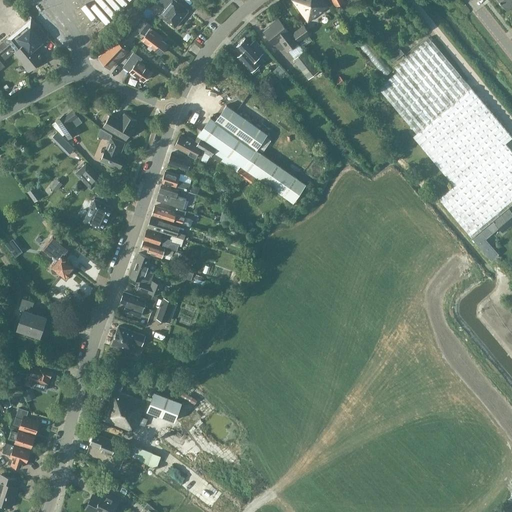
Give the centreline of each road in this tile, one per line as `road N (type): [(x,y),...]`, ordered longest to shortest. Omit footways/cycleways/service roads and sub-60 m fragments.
road 1 (tertiary): [(49,511),(98,329),(175,111)]
road 2 (residential): [(484,445),(420,501),(333,404),(399,343)]
road 3 (residential): [(261,499),(278,454),(272,374),(360,296)]
road 4 (unclassified): [(0,115),(80,76),(175,111)]
road 5 (tertiary): [(175,111),(229,27),(266,0)]
road 6 (residential): [(484,445),(399,343)]
